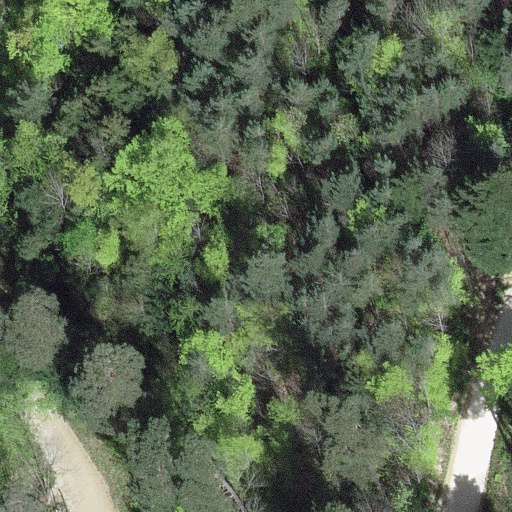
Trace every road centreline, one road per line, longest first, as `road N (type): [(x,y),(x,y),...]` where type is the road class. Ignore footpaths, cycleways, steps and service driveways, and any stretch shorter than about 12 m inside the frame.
road 1 (track): [(511,327),(457,511)]
road 2 (track): [(91,511),(64,451),(0,351)]
